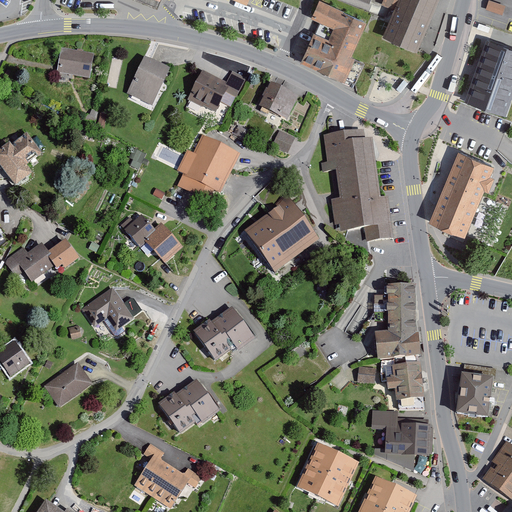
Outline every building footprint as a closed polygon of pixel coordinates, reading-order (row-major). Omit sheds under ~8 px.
[(366,22),(319,0),(310,20),(319,24),(300,63),(352,87),(362,65),(349,59),(366,22)] [(382,38),(417,52),(437,0),(362,0),(371,3),(371,0),(383,0),(383,2),(394,7),(382,38)] [(505,4),(493,0),(487,0),(485,8),(502,13),(505,4)] [(511,93),(511,49),(485,40),(461,104),(503,119),(511,93)] [(92,55),(60,50),(56,76),(88,81),(92,55)] [(168,73),(142,60),(124,96),(150,108),(168,73)] [(187,101),(214,115),(224,95),(235,101),(245,80),(231,73),(226,85),(202,72),(187,101)] [(267,87),(256,110),(285,124),(296,101),(267,87)] [(288,152),(296,137),(280,129),(273,145),(288,152)] [(333,147),(364,143),(362,132),(323,137),(326,162),(323,163),(324,171),(336,170),(333,147)] [(26,135),(0,152),(0,170),(12,189),(31,177),(23,165),(39,155),(26,135)] [(206,202),(212,192),(189,180),(208,141),(201,137),(176,187),(206,202)] [(208,141),(189,180),(212,192),(219,195),(239,156),(208,141)] [(364,143),(333,147),(336,170),(339,202),(330,203),(333,228),(338,227),(338,234),(364,231),(390,227),(386,200),(378,201),(370,142),(364,143)] [(492,167),(459,153),(430,224),(462,239),(482,194),(488,195),(494,181),(487,178),(492,167)] [(318,244),(287,201),(240,234),(271,277),(318,244)] [(157,231),(141,214),(124,229),(140,246),(145,241),(157,231)] [(163,225),(157,231),(145,241),(165,263),(183,246),(163,225)] [(390,227),(364,231),(366,244),(392,240),(390,227)] [(26,254),(22,248),(10,256),(30,285),(51,270),(55,276),(77,260),(64,241),(47,253),(41,243),(26,254)] [(417,332),(415,283),(388,285),(389,295),(375,296),(376,319),(391,319),(391,334),(377,335),(378,358),(422,356),(421,332),(417,332)] [(111,286),(80,307),(94,328),(104,322),(113,335),(135,320),(111,286)] [(229,307),(206,324),(227,355),(230,359),(254,342),(229,307)] [(206,321),(190,332),(211,365),(227,355),(206,324),(206,321)] [(15,342),(0,351),(0,364),(10,380),(31,366),(15,342)] [(418,363),(393,365),(394,377),(386,378),(387,389),(395,388),(396,402),(421,400),(418,363)] [(77,364),(44,387),(60,410),(93,387),(77,364)] [(376,382),(377,367),(359,366),(359,381),(376,382)] [(489,417),(494,377),(463,373),(458,414),(489,417)] [(195,383),(173,398),(195,430),(217,416),(195,383)] [(173,398),(172,395),(157,405),(177,438),(193,428),(173,398)] [(398,412),(372,411),(371,429),(385,430),(384,454),(429,455),(430,425),(398,424),(398,412)] [(317,441),(295,486),(337,506),(359,462),(317,441)] [(135,466),(143,471),(135,485),(172,507),(187,482),(196,487),(202,477),(188,468),(184,474),(161,460),(165,453),(149,443),(135,466)] [(511,452),(506,448),(480,482),(511,506),(511,452)] [(376,476),(357,511),(409,511),(417,496),(376,476)] [(46,499),(37,511),(71,511),(67,509),(65,511),(46,499)]
